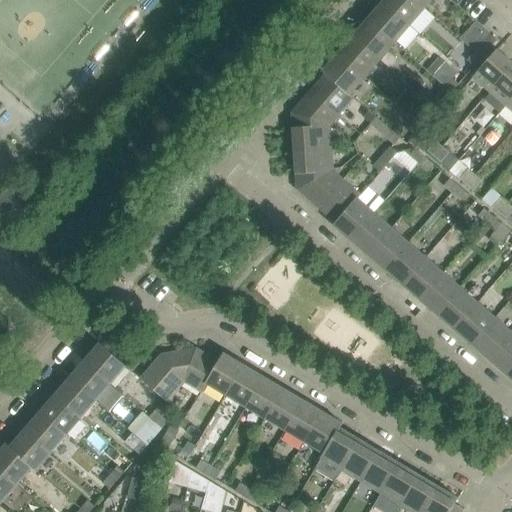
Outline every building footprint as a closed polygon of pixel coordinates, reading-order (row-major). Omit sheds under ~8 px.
[(414,0),(385,0),(383,3),(409,26),(415,19),(424,8),(415,0),(414,0)] [(414,0),(415,0),(424,8),(431,0),(414,0)] [(383,3),(368,20),(394,43),(409,26),(383,3)] [(368,20),(353,37),(379,60),(394,43),(368,20)] [(497,40),(484,29),(469,47),(475,52),(481,58),(497,40)] [(337,55),(364,78),(379,60),(353,37),(337,55)] [(473,77),(489,91),(511,64),(496,50),(473,77)] [(481,58),(475,52),(467,61),(474,66),(481,58)] [(322,72),(325,74),(350,94),(364,78),(337,55),(322,72)] [(511,97),(511,64),(489,91),(505,105),(511,97)] [(308,93),(336,117),(353,97),(350,94),(325,74),(308,93)] [(452,78),(445,87),(451,92),(459,84),(452,78)] [(451,92),(445,87),(438,95),(444,100),(451,92)] [(293,125),(293,128),(330,125),(336,117),(308,93),(292,112),(293,125)] [(415,121),(422,127),(429,118),(422,113),(415,121)] [(378,131),(384,124),(376,117),(370,124),(378,131)] [(407,130),(414,136),(422,127),(415,121),(407,130)] [(392,131),(384,124),(378,131),(386,138),(392,131)] [(293,128),(294,151),(331,148),(330,125),(293,128)] [(400,138),(392,131),(386,138),(394,144),(400,138)] [(427,151),(434,157),(442,146),(435,141),(427,151)] [(449,152),(442,146),(434,157),(440,162),(449,152)] [(391,159),(397,153),(391,148),(390,147),(384,154),(391,159)] [(296,174),(333,171),(331,148),(294,151),(296,174)] [(415,161),(417,162),(423,156),(415,149),(409,155),(415,161)] [(391,159),(384,154),(379,160),(386,166),(391,159)] [(432,163),(423,156),(417,162),(426,170),(432,163)] [(386,166),(379,160),(373,167),(380,172),(386,166)] [(459,179),(466,185),(475,175),(468,169),(459,179)] [(297,189),(316,205),(341,178),(333,171),(296,174),(297,189)] [(482,181),(475,175),(466,185),(473,191),(482,181)] [(335,222),(359,194),(341,178),(316,205),(335,222)] [(444,185),(452,193),(458,186),(449,179),(444,185)] [(467,194),(458,186),(452,193),(461,200),(467,194)] [(333,225),(351,240),(374,213),(357,199),(360,195),(359,194),(335,222),(333,225)] [(492,207),(499,213),(507,203),(501,197),(492,207)] [(511,211),(511,206),(507,203),(499,213),(506,219),(511,211)] [(478,215),(487,223),(492,216),(484,208),(478,215)] [(351,240),(368,255),(391,228),(374,213),(351,240)] [(501,223),(492,216),(487,223),(495,230),(501,223)] [(385,270),(408,243),(391,228),(368,255),(385,270)] [(403,285),(415,270),(426,258),(415,249),(408,243),(385,270),(403,285)] [(426,258),(415,270),(403,285),(415,296),(420,300),(443,273),(426,258)] [(420,300),(437,315),(460,288),(443,273),(420,300)] [(437,315),(455,330),(478,303),(460,288),(437,315)] [(455,330),(472,345),(495,318),(478,303),(455,330)] [(472,345),(489,360),(511,333),(511,332),(495,318),(472,345)] [(511,333),(489,360),(507,375),(511,368),(511,333)] [(85,360),(111,383),(126,366),(100,343),(85,360)] [(205,383),(218,361),(196,347),(162,354),(141,378),(165,399),(181,380),(202,393),(207,384),(205,383)] [(225,395),(243,365),(223,353),(218,361),(205,383),(207,384),(225,395)] [(85,360),(70,378),(96,401),(109,411),(124,394),(111,383),(85,360)] [(245,407),(263,376),(243,365),(225,395),(245,407)] [(265,418),(283,388),(263,376),(245,407),(265,418)] [(96,401),(70,378),(55,395),(81,418),(96,401)] [(285,430),(303,400),(283,388),(265,418),(285,430)] [(81,418),(55,395),(40,412),(66,435),(81,418)] [(304,442),(322,412),(303,400),(285,430),(304,442)] [(155,409),(149,417),(162,428),(166,423),(169,421),(155,409)] [(66,435),(40,412),(25,429),(51,453),(66,435)] [(323,453),(340,428),(343,424),(322,412),(304,442),(323,453)] [(170,426),(164,436),(172,440),(178,430),(170,426)] [(341,470),(360,440),(340,428),(323,453),(314,468),(335,481),(341,470)] [(51,453),(25,429),(10,447),(32,468),(36,471),(51,453)] [(148,431),(140,440),(147,446),(155,437),(148,431)] [(172,440),(164,436),(159,445),(166,450),(172,440)] [(147,446),(140,440),(133,449),(140,454),(147,446)] [(361,481),(379,451),(360,440),(341,470),(361,481)] [(32,468),(10,447),(6,444),(0,450),(0,469),(18,484),(32,468)] [(381,493),(399,463),(379,451),(361,481),(381,493)] [(196,468),(206,473),(210,466),(201,460),(196,468)] [(192,471),(175,461),(169,481),(188,486),(192,471)] [(400,505),(419,475),(415,473),(399,463),(381,493),(400,505)] [(118,466),(111,474),(117,480),(125,472),(118,466)] [(220,472),(210,466),(206,473),(216,479),(220,472)] [(18,484),(0,469),(0,499),(2,502),(18,484)] [(209,481),(192,471),(188,486),(206,491),(209,481)] [(117,480),(111,474),(103,483),(110,489),(117,480)] [(422,511),(438,486),(419,475),(400,505),(412,511),(422,511)] [(130,487),(139,489),(142,480),(132,477),(130,487)] [(205,496),(224,502),(227,491),(209,481),(206,491),(205,496)] [(235,491),(245,497),(250,489),(240,483),(235,491)] [(438,486),(422,511),(449,511),(454,503),(458,498),(438,486)] [(259,495),(250,489),(245,497),(255,502),(259,495)] [(88,500),(81,509),(84,511),(89,511),(95,506),(88,500)] [(174,509),(181,511),(184,502),(176,500),(174,509)] [(454,503),(449,511),(462,511),(464,509),(454,503)]
